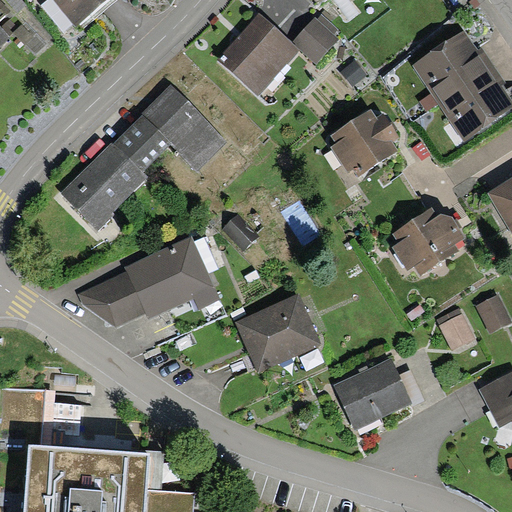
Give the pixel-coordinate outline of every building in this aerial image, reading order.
[(51,0),(76,29),(110,0),(51,0)] [(260,17),(220,63),(259,99),(300,55),(260,17)] [(296,42),(317,62),(335,42),(315,23),(296,42)] [(415,70),(466,146),(511,113),(511,105),(501,88),(505,85),(482,51),(479,53),(465,32),(415,70)] [(352,65),(339,75),(346,84),(359,74),(352,65)] [(198,173),(227,145),(170,88),(143,115),(174,147),(198,173)] [(371,112),(331,141),(335,147),(331,150),(350,175),(354,173),(358,179),(399,153),(393,145),(400,140),(384,117),(377,121),(371,112)] [(143,175),(174,147),(143,115),(59,199),(97,237),(149,181),(143,175)] [(511,180),(487,197),(511,233),(511,180)] [(414,271),(419,279),(465,250),(461,244),(461,233),(453,221),(443,218),(436,209),(393,237),(399,246),(393,251),(409,275),(414,271)] [(230,223),(222,231),(242,251),(250,243),(230,223)] [(127,273),(82,294),(116,328),(147,317),(150,324),(196,305),(199,312),(212,306),(207,293),(214,289),(193,238),(125,270),(127,273)] [(299,297),(236,324),(258,376),(322,348),(299,297)] [(495,300),(476,309),(487,334),(506,325),(495,300)] [(455,314),(438,324),(453,349),(470,340),(455,314)] [(392,361),(335,387),(357,433),(412,407),(414,411),(426,406),(411,371),(399,376),(392,361)] [(511,375),(483,391),(500,426),(511,420),(511,375)] [(157,493),(159,460),(45,453),(49,391),(3,388),(0,429),(0,511),(200,511),(202,495),(157,493)]
